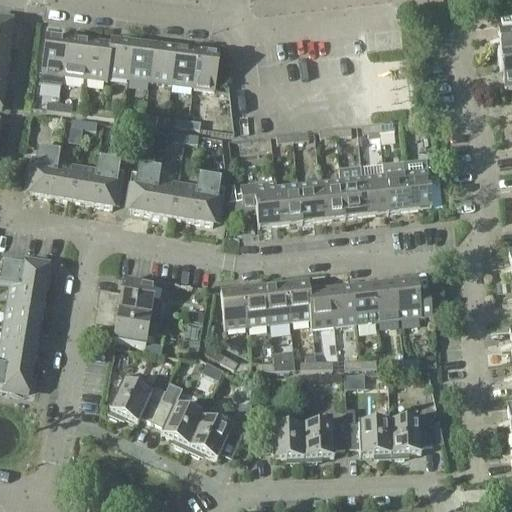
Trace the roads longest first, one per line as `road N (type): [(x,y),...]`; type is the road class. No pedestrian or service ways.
road 1 (residential): [(473,256),(231,264),(92,237)]
road 2 (residential): [(48,508),(92,237)]
road 3 (residential): [(473,256),(487,227),(460,22)]
road 4 (residential): [(446,511),(421,488),(293,494),(231,511)]
road 5 (residential): [(478,471),(473,256)]
road 6 (residential): [(239,27),(35,0)]
road 7 (residential): [(404,0),(387,13),(239,27)]
